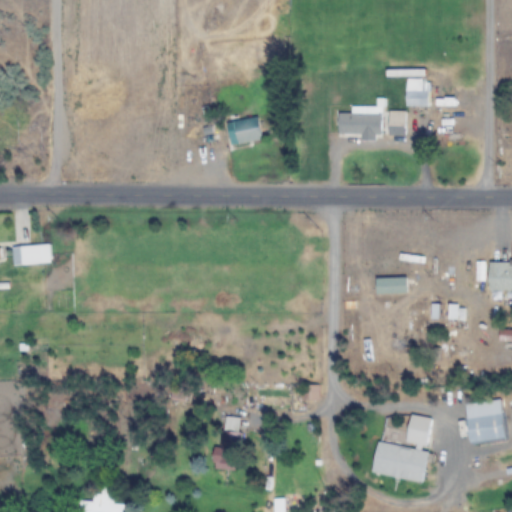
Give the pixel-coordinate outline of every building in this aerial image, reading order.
[(429,78),(407,78),(407,102),(429,102),(429,78)] [(406,108),(352,109),(352,113),(339,113),(339,136),(406,135),(406,108)] [(263,140),(259,118),(228,123),(232,146),(263,140)] [(440,126),(440,149),(479,149),(479,126),(440,126)] [(35,265),(33,245),(13,247),(15,267),(35,265)] [(39,248),(42,264),(52,262),(49,246),(39,248)] [(511,260),(489,260),(489,290),(511,290),(511,260)] [(408,278),(377,278),(377,294),(408,294),(408,278)] [(507,440),(502,400),(465,405),(471,445),(507,440)] [(429,447),(433,418),(410,415),(406,443),(429,447)] [(236,471),(245,420),(224,416),(215,468),(236,471)] [(372,474),(424,482),(429,451),(377,442),(372,474)] [(124,511),(125,503),(115,503),(115,488),(103,488),(103,496),(79,496),(79,511),(124,511)] [(274,502),(275,511),(285,511),(283,500),(274,502)]
